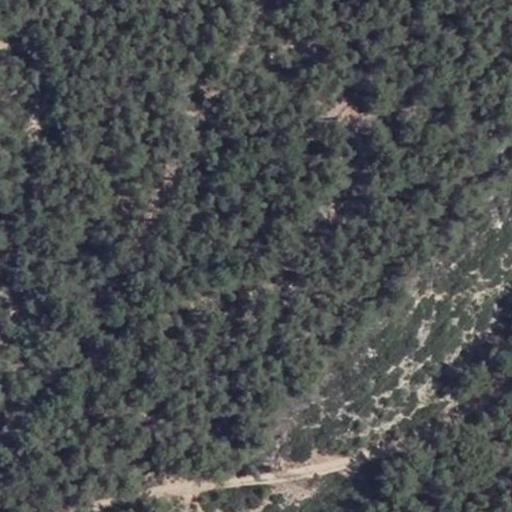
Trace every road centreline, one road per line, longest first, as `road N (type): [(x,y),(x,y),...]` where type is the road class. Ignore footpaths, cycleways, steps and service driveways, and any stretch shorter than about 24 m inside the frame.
road 1 (track): [(0,434),(109,308),(275,0)]
road 2 (track): [(511,389),(420,446),(164,491),(97,511)]
